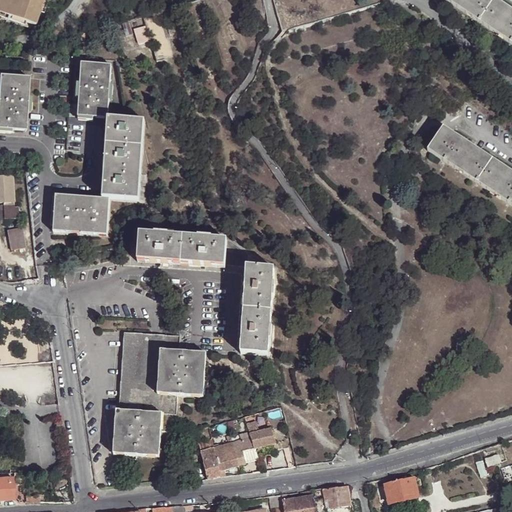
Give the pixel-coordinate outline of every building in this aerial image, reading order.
[(0,0),(0,15),(35,27),(44,0),(0,0)] [(511,10),(496,0),(444,0),(511,45),(511,10)] [(135,35),(131,23),(126,25),(129,36),(135,35)] [(151,39),(147,24),(135,28),(140,44),(151,39)] [(112,66),(83,64),(80,118),(109,120),(109,119),(112,66)] [(0,76),(0,130),(26,132),(30,78),(0,76)] [(104,200),(111,201),(146,203),(147,175),(142,175),(146,121),(109,119),(109,120),(104,200)] [(511,172),(489,157),(480,151),(473,146),(463,139),(443,127),(428,150),(457,170),(464,174),(473,180),(511,206),(511,172)] [(13,176),(0,176),(0,203),(4,204),(15,203),(13,176)] [(104,200),(57,197),(54,234),(109,236),(111,201),(104,200)] [(12,209),(11,206),(4,206),(5,212),(0,211),(0,224),(6,224),(5,220),(20,219),(19,208),(15,208),(12,209)] [(12,249),(26,248),(23,230),(9,233),(12,249)] [(226,266),(247,268),(248,254),(227,252),(227,241),(140,235),(138,262),(226,268),(226,266)] [(275,269),(247,268),(241,354),(269,356),(275,269)] [(125,334),(116,455),(156,457),(158,432),(175,433),(176,422),(179,422),(179,419),(176,419),(178,396),(200,397),(203,354),(180,352),(181,337),(125,334)] [(275,443),(270,428),(261,431),(259,421),(249,424),(251,433),(254,449),(275,443)] [(254,449),(251,433),(250,434),(251,438),(232,443),(237,466),(246,464),(243,452),(254,449)] [(202,452),(215,448),(214,441),(201,445),(202,452)] [(237,466),(232,443),(215,448),(220,476),(221,476),(220,471),(237,466)] [(220,476),(215,448),(202,452),(208,480),(220,476)] [(502,458),(489,461),(491,471),(505,466),(502,458)] [(410,479),(385,484),(390,504),(419,497),(415,477),(413,478),(413,476),(410,477),(410,479)] [(0,500),(11,500),(14,500),(11,478),(0,479),(0,500)] [(347,486),(312,491),(315,511),(327,511),(350,506),(347,486)] [(286,495),(281,495),(284,508),(284,511),(315,511),(312,491),(305,492),(306,498),(287,501),(286,495)] [(369,500),(372,511),(373,511),(382,510),(379,498),(369,500)]
